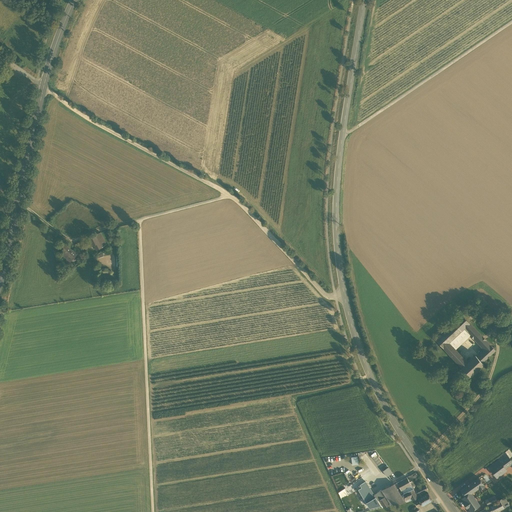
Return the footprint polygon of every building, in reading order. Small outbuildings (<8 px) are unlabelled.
[(89,239),(92,246),(93,245),(99,242),(96,236),(96,235),(89,239)] [(96,250),(102,247),(99,242),(93,245),(96,250)] [(60,252),(70,261),(76,255),(65,245),(61,249),(62,250),(60,252)] [(475,304),(481,310),(486,304),(481,299),(475,304)] [(435,340),(443,348),(449,343),(464,329),(470,335),(477,342),(480,345),(486,340),(482,337),(462,315),(435,340)] [(464,329),(449,343),(455,349),(470,335),(464,329)] [(495,351),(486,340),(480,345),(484,350),(477,357),(482,363),(495,351)] [(467,363),(455,349),(449,343),(443,348),(461,368),(467,363)] [(461,368),(470,377),(483,364),(482,363),(477,357),(475,355),(467,363),(461,368)] [(499,460),(502,464),(505,468),(511,463),(511,462),(509,458),(506,454),(499,460)] [(499,459),(488,467),(492,472),(502,464),(499,460),(499,459)] [(492,472),(496,478),(507,470),(505,468),(502,464),(492,472)] [(387,477),(392,473),(388,467),(383,471),(387,477)] [(397,483),(401,490),(411,485),(409,482),(407,477),(397,483)] [(470,492),(471,493),(478,488),(479,490),(484,486),(478,478),(461,490),(465,496),(470,492)] [(362,488),(359,490),(366,503),(375,497),(374,495),(366,482),(360,485),(362,488)] [(381,490),(391,505),(406,502),(394,484),(381,490)] [(401,490),(403,494),(413,489),(411,485),(401,490)] [(425,485),(417,489),(414,491),(418,497),(424,494),(423,493),(428,490),(425,485)] [(414,491),(413,489),(403,494),(406,500),(411,497),(412,500),(418,497),(414,491)] [(390,505),(391,505),(381,490),(374,495),(375,497),(380,505),(381,507),(382,507),(390,505)] [(479,505),(471,493),(470,492),(465,496),(462,498),(465,502),(464,503),(466,507),(468,506),(471,511),(479,505)] [(418,498),(420,500),(421,504),(422,506),(433,501),(429,493),(418,498)] [(366,503),(369,508),(380,505),(375,497),(366,503)] [(499,500),(500,502),(503,508),(508,506),(504,498),(499,500)] [(494,511),(503,508),(500,502),(491,506),(486,509),(488,511),(492,509),(494,511)]
